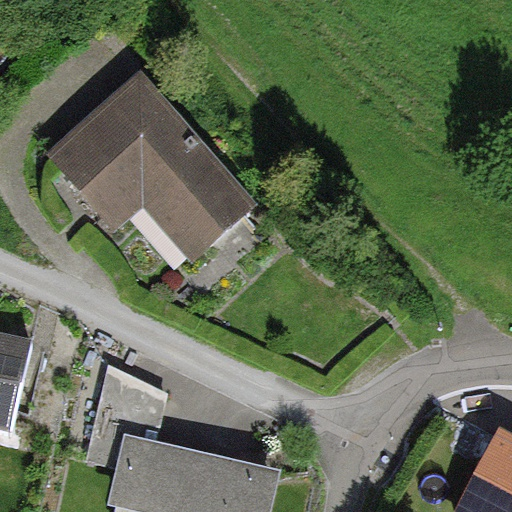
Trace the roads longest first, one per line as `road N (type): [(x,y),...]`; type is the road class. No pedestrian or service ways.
road 1 (track): [(185,0),(280,98),(497,352)]
road 2 (residential): [(338,511),(354,430),(425,372),(497,352),(511,357)]
